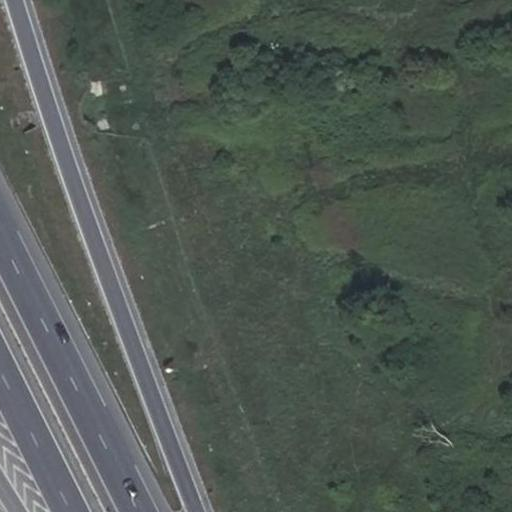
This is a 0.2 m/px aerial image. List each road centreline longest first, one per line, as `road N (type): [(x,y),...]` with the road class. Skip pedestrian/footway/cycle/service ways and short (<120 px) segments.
road 1 (motorway): [(202,511),(10,0)]
road 2 (motorway): [(141,511),(0,229)]
road 3 (motorway): [(0,364),(74,511)]
